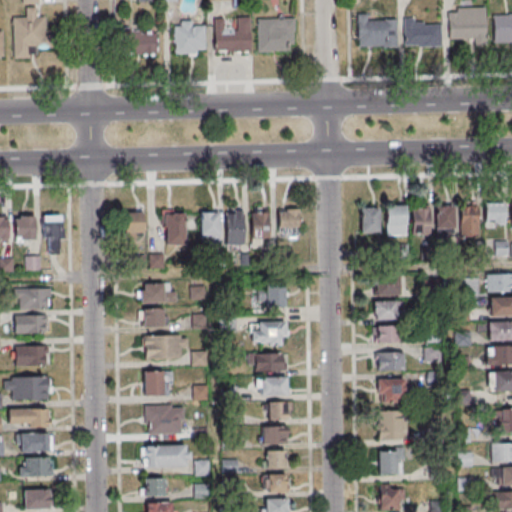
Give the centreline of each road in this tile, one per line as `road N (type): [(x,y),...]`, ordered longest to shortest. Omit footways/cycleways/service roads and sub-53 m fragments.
road 1 (secondary): [(0,163),(511,150)]
road 2 (secondary): [(511,99),(0,112)]
road 3 (residential): [(95,511),(85,0)]
road 4 (residential): [(331,511),(322,0)]
